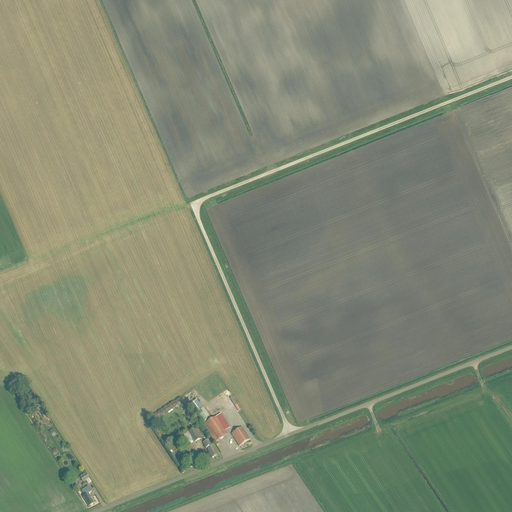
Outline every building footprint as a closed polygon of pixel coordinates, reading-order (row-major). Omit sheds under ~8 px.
[(195,400),(189,404),(195,413),(201,409),(195,400)] [(201,409),(195,413),(202,423),(209,419),(201,409)] [(228,434),(217,417),(203,426),(214,443),(228,434)] [(194,443),(204,438),(198,427),(188,433),(194,443)] [(241,427),(231,434),(239,446),(249,440),(241,427)] [(211,446),(209,441),(203,444),(206,449),(207,449),(211,458),(217,455),(212,446),(211,446)] [(83,483),(89,479),(86,474),(80,478),(83,483)] [(91,492),(89,488),(85,490),(84,488),(81,491),(84,496),(82,497),(88,507),(94,503),(88,494),(91,492)]
